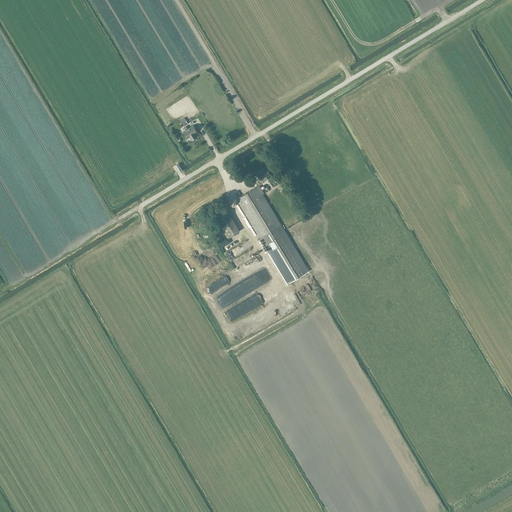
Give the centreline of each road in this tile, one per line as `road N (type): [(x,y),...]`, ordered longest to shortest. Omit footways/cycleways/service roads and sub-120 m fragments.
road 1 (unclassified): [(148,201),(481,0)]
road 2 (track): [(0,291),(148,201)]
road 3 (track): [(176,0),(255,136)]
